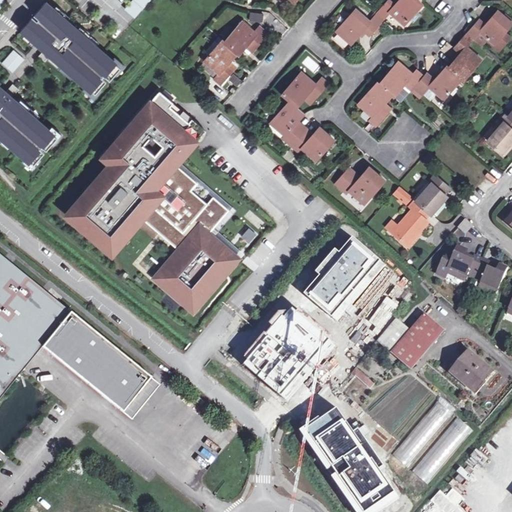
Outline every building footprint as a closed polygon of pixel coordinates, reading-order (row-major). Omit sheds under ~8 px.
[(148,0),(131,0),(121,11),(131,20),(148,0)] [(418,0),(398,0),(395,5),(388,0),(377,14),(383,19),(390,12),(404,24),(422,3),(418,0)] [(93,96),(119,66),(47,4),(21,34),(93,96)] [(383,19),(377,14),(370,22),(356,9),(336,31),(351,44),(365,28),(371,34),(383,19)] [(467,33),(473,39),(480,31),(487,38),(494,44),(504,32),(511,23),(511,22),(497,10),(485,24),(479,19),(467,33)] [(250,43),(256,48),(268,34),(261,28),(256,34),(242,21),(224,42),(237,53),(239,55),(246,46),(250,43)] [(480,31),(473,39),(480,45),(487,38),(480,31)] [(504,32),(494,44),(500,49),(510,37),(504,32)] [(448,67),(461,78),(463,80),(481,59),(466,46),(473,39),(467,33),(454,47),(460,53),(448,67)] [(204,34),(197,41),(202,46),(208,38),(204,34)] [(237,53),(224,42),(222,40),(204,61),(219,74),(214,79),(221,84),(233,70),(227,65),(230,62),(237,53)] [(256,48),(250,43),(246,46),(252,52),(256,48)] [(22,61),(10,51),(0,62),(0,66),(10,75),(22,61)] [(308,54),(301,63),(315,74),(322,64),(308,54)] [(405,84),(412,90),(415,87),(414,87),(424,76),(416,70),(413,74),(398,61),(379,83),(392,95),(394,96),(405,84)] [(227,65),(233,70),(236,67),(230,62),(227,65)] [(461,78),(448,67),(446,65),(434,79),(426,73),(424,76),(414,87),(415,87),(422,94),(423,93),(429,86),(436,92),(443,99),(461,78)] [(309,92),(316,98),(328,83),(322,78),(316,85),(301,72),(282,94),(289,101),(297,107),(306,97),(309,92)] [(0,137),(36,166),(63,133),(0,82),(0,137)] [(392,95),(379,83),(377,82),(358,104),(373,117),(370,120),(376,126),(388,111),(382,106),(385,103),(392,95)] [(430,99),(436,92),(429,86),(423,93),(430,99)] [(420,97),(422,94),(415,87),(412,90),(420,97)] [(173,103),(160,92),(114,145),(133,161),(129,166),(118,157),(111,165),(67,216),(80,226),(83,223),(96,233),(92,237),(101,245),(105,248),(135,213),(140,217),(184,254),(171,270),(167,267),(156,279),(193,311),(238,258),(226,248),(225,249),(208,235),(229,211),(213,197),(207,204),(191,190),(197,183),(176,165),(194,144),(205,131),(192,119),(189,122),(170,106),(173,103)] [(312,102),(316,98),(309,92),(306,97),(312,102)] [(296,123),(298,120),(304,114),(297,107),(289,101),(271,121),(286,134),(283,138),(291,145),(303,130),(296,123)] [(391,108),(385,103),(382,106),(388,111),(391,108)] [(511,118),(509,116),(507,114),(501,121),(503,123),(488,141),(502,153),(511,141),(511,118)] [(303,130),(306,127),(298,120),(296,123),(303,130)] [(303,130),(291,145),(299,151),(302,148),(316,160),(334,140),(319,127),(314,134),(311,137),(303,130)] [(311,137),(314,134),(306,127),(303,130),(311,137)] [(133,161),(114,145),(103,158),(111,165),(118,157),(129,166),(133,161)] [(357,180),(347,170),(335,184),(347,193),(349,191),(364,204),(385,180),(369,167),(360,177),(357,180)] [(357,180),(360,177),(349,167),(347,170),(357,180)] [(416,201),(430,213),(431,214),(446,196),(444,194),(449,188),(435,175),(429,182),(431,183),(416,201)] [(404,201),(409,195),(402,189),(399,186),(394,193),(404,201)] [(430,213),(416,201),(415,200),(410,207),(412,209),(398,226),(392,232),(408,245),(428,221),(425,218),(430,213)] [(252,210),(245,215),(257,230),(263,224),(252,210)] [(135,213),(105,248),(110,253),(140,217),(135,213)] [(473,226),(466,219),(459,227),(466,234),(473,226)] [(392,232),(398,226),(392,221),(387,227),(392,232)] [(249,229),(243,237),(248,241),(255,234),(249,229)] [(474,276),(482,259),(474,255),(473,260),(464,256),(467,250),(458,246),(454,256),(448,254),(446,259),(444,258),(437,274),(445,277),(446,276),(449,268),(457,271),(455,276),(464,280),(466,276),(467,273),(474,276)] [(0,397),(42,346),(70,312),(0,254),(0,397)] [(490,286),(498,289),(507,268),(499,264),(497,267),(496,270),(488,266),(489,263),(489,262),(482,259),(474,276),(481,279),(480,282),(478,286),(488,290),(490,286)] [(449,268),(446,276),(454,280),(455,276),(457,271),(449,268)] [(490,286),(488,290),(496,294),(498,289),(490,286)] [(70,312),(42,346),(121,412),(149,377),(70,312)] [(410,331),(393,352),(392,352),(412,369),(444,331),(425,314),(410,331)] [(393,352),(410,331),(397,320),(379,340),(393,352)] [(491,371),(469,352),(452,372),(471,388),(470,389),(476,394),(487,382),(484,379),(491,371)] [(375,384),(356,368),(352,373),(371,389),(375,384)] [(159,385),(149,377),(121,412),(130,420),(159,385)] [(351,511),(368,511),(451,413),(437,401),(347,509),(351,511)] [(456,418),(377,511),(402,511),(471,430),(456,418)] [(214,461),(219,455),(206,445),(201,451),(214,461)] [(192,461),(189,466),(201,473),(204,468),(192,461)]
